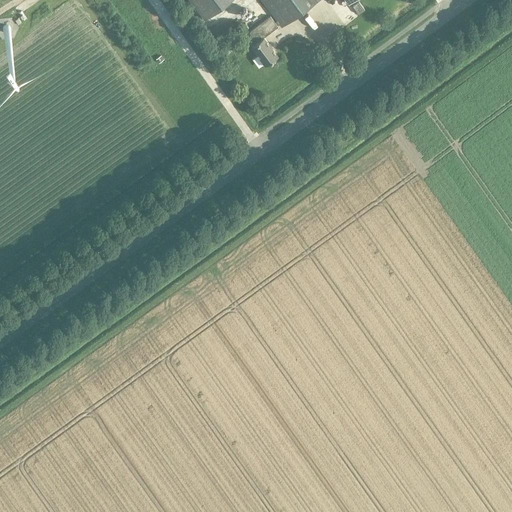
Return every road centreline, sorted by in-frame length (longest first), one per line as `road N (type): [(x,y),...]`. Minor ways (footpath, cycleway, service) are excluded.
road 1 (unclassified): [(0,341),(463,0)]
road 2 (unknown): [(253,142),(153,0)]
